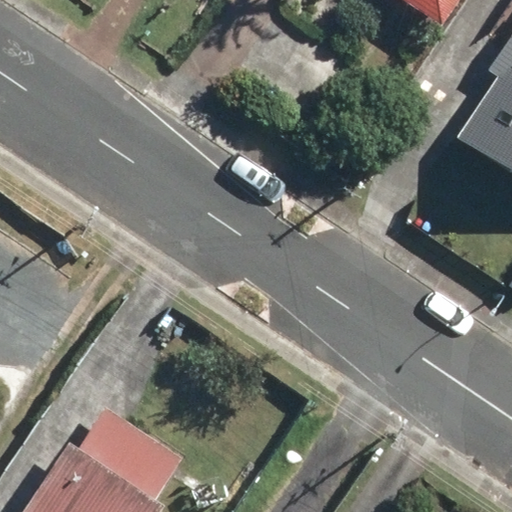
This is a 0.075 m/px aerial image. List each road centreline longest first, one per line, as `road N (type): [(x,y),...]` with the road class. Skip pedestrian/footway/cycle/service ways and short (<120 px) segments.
road 1 (residential): [(0,61),(511,418)]
road 2 (unknown): [(375,323),(256,511)]
